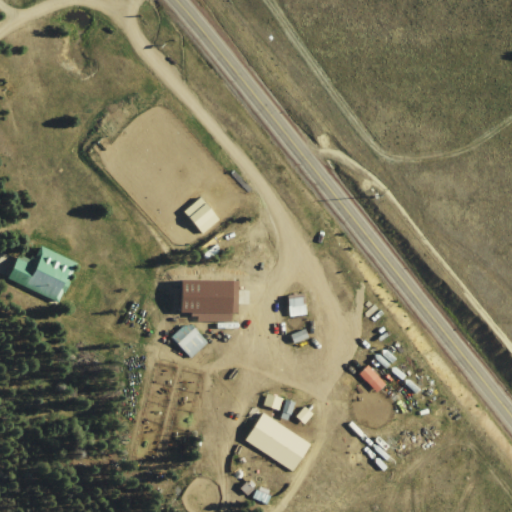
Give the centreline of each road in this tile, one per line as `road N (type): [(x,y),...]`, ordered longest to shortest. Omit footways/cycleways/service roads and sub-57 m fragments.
road 1 (secondary): [(172,0),(511,419)]
road 2 (track): [(319,0),(511,200)]
road 3 (track): [(498,403),(313,511)]
